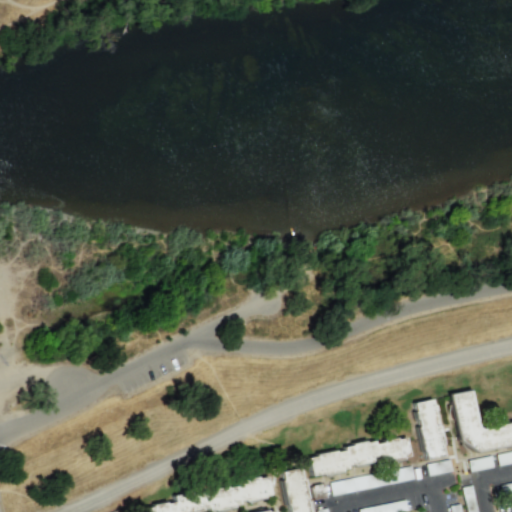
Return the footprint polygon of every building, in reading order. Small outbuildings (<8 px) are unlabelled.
[(511,420),(474,427),(468,390),(448,393),(458,453),(511,444),(511,420)] [(436,457),(434,400),(413,401),(416,458),(436,457)] [(307,474),(405,457),(402,437),(304,454),(307,474)] [(491,467),(489,456),(466,461),(468,472),(491,467)] [(330,496),(409,479),(406,466),(327,483),(330,496)] [(286,511),(307,511),(300,468),(279,471),(286,511)] [(143,511),(188,511),(269,500),(266,480),(172,494),(173,502),(143,506),(143,511)]
